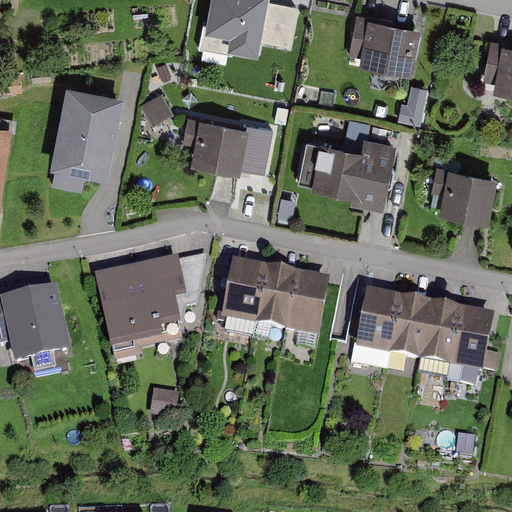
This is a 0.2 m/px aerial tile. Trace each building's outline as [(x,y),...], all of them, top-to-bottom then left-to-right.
[(269,2),(269,0),(211,0),(207,24),(205,33),(231,38),(229,51),(232,51),(259,56),(262,41),(269,2)] [(269,2),(262,41),(290,47),(297,7),(269,2)] [(421,27),(357,15),(349,54),(361,56),(359,65),(412,75),(421,27)] [(204,24),(199,48),(231,54),(232,51),(229,51),(231,38),(205,33),(207,24),(204,24)] [(511,48),(502,46),(495,79),(504,81),(503,89),(511,91),(511,48)] [(125,95),(67,84),(51,167),(56,168),(53,185),(81,190),(84,175),(109,179),(125,95)] [(405,123),(424,126),(429,90),(410,88),(405,123)] [(174,113),(162,93),(141,105),(153,125),(174,113)] [(249,127),(200,118),(192,163),(241,172),(249,127)] [(0,251),(1,252),(19,128),(0,124),(0,251)] [(368,151),(333,144),(324,187),(362,194),(360,205),(392,211),(404,148),(370,141),(368,151)] [(498,177),(449,167),(440,213),(489,222),(495,193),(498,177)] [(511,196),(495,193),(489,222),(511,226),(511,196)] [(266,268),(234,262),(223,320),(255,326),(266,268)] [(287,332),(299,274),(266,268),(255,326),(287,332)] [(185,269),(109,284),(121,346),(198,331),(185,269)] [(46,273),(0,283),(0,351),(64,339),(46,273)] [(287,332),(320,339),(331,280),(299,274),(287,332)] [(400,298),(368,292),(357,350),(388,356),(400,298)] [(420,362),(432,304),(400,298),(388,356),(420,362)] [(452,369),(463,310),(432,304),(420,362),(452,369)] [(452,369),(484,375),(495,316),(463,310),(452,369)]
